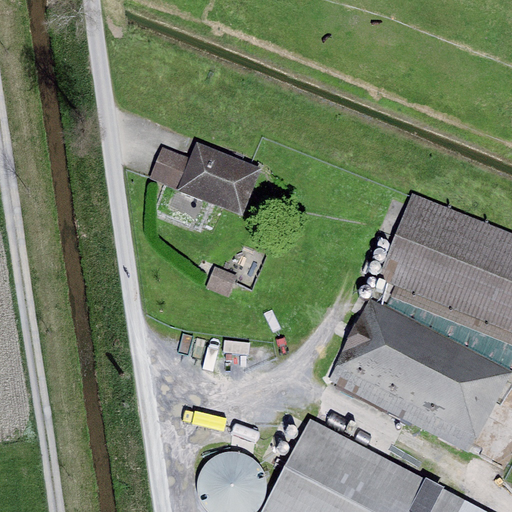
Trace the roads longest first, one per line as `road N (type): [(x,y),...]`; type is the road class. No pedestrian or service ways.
road 1 (unclassified): [(168,511),(94,0)]
road 2 (track): [(0,152),(54,511)]
